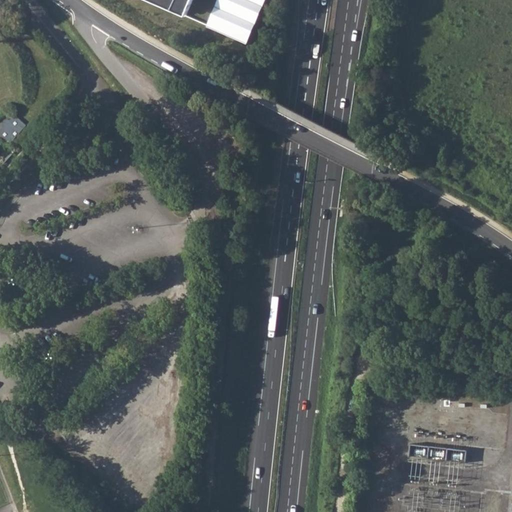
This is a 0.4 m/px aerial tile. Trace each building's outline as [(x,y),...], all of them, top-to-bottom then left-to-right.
[(145,0),(190,20),(200,2),(199,0),(145,0)] [(214,0),(202,20),(244,45),(268,0),(214,0)] [(11,141),(28,126),(17,114),(0,129),(11,141)] [(411,444),(410,457),(432,460),(433,446),(411,444)] [(450,448),(448,462),(470,464),(471,450),(450,448)]
